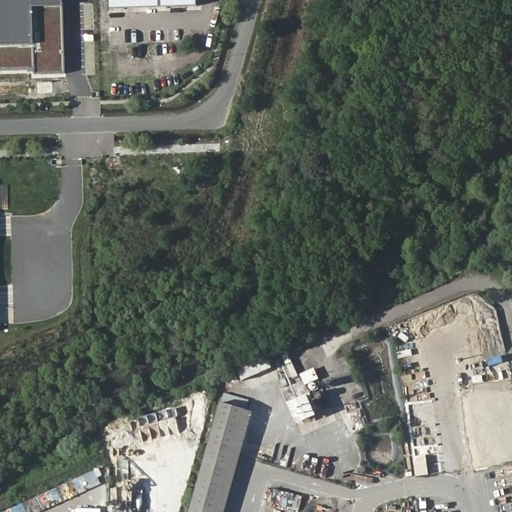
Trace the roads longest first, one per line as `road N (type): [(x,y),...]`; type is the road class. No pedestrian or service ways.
road 1 (residential): [(0,126),(210,116),(225,97),(253,0)]
road 2 (unknown): [(370,496),(345,459),(264,419),(259,387)]
